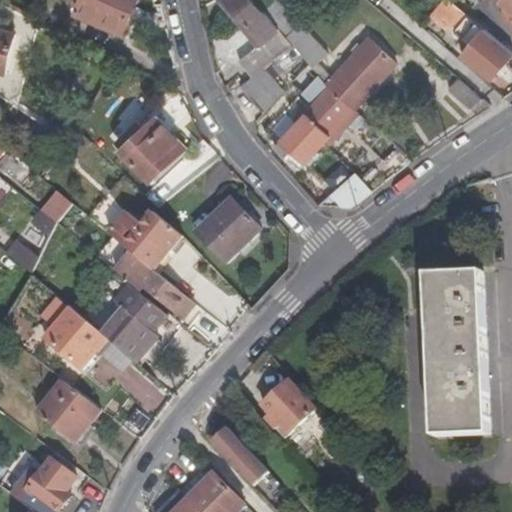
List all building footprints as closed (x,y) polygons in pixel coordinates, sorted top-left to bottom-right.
[(125,33),(139,0),(85,0),(80,14),(125,33)] [(281,27),(262,5),(257,0),(220,0),(260,46),(281,27)] [(338,85),(360,107),(404,64),(378,37),(339,75),(326,61),(335,51),(281,0),(266,0),(262,5),(281,27),(295,43),(297,45),(307,54),(315,62),(325,72),(338,85)] [(495,81),(511,62),(511,51),(452,0),(451,0),(443,11),(480,41),(466,57),(495,81)] [(260,46),(274,60),(295,43),(281,27),(260,46)] [(0,70),(7,73),(17,32),(0,28),(0,70)] [(307,54),(297,45),(243,88),(264,115),(288,94),(278,82),(307,54)] [(308,91),(325,72),(315,62),(298,80),(308,91)] [(463,81),(456,75),(448,85),(479,111),(487,101),(485,100),(463,81)] [(304,162),(360,107),(338,85),(317,106),(312,101),(305,109),(309,114),(281,141),(293,156),(295,153),(304,162)] [(188,145),(161,117),(125,149),(152,180),(188,145)] [(52,122),(44,118),(36,132),(44,136),(52,122)] [(349,213),(374,190),(356,171),(331,193),(349,213)] [(12,201),(19,191),(9,183),(2,192),(12,201)] [(42,210),(57,222),(74,203),(59,190),(42,210)] [(108,196),(93,214),(108,227),(124,209),(108,196)] [(263,229),(235,198),(200,230),(229,262),(263,229)] [(34,220),(42,210),(32,202),(25,212),(34,220)] [(136,254),(158,272),(186,238),(157,213),(128,247),(136,254)] [(57,222),(36,274),(48,285),(65,229),(57,222)] [(433,240),(439,436),(491,433),(486,239),(433,240)] [(0,266),(10,254),(0,246),(0,266)] [(201,320),(223,338),(230,330),(158,272),(136,254),(124,268),(187,321),(193,314),(201,320)] [(120,273),(192,331),(201,320),(193,314),(187,321),(124,268),(120,273)] [(111,339),(138,363),(159,337),(154,331),(166,316),(130,285),(116,301),(124,309),(104,333),(111,339)] [(111,339),(104,333),(75,309),(44,345),(79,376),(111,339)] [(77,441),(102,409),(63,379),(38,412),(77,441)] [(320,411),(292,381),(266,406),(275,415),(273,418),(291,438),(320,411)] [(330,437),(335,433),(340,428),(332,420),(323,429),(330,437)] [(215,445),(243,474),(259,457),(232,428),(215,445)] [(345,445),(350,439),(340,428),(335,433),(345,445)] [(16,495),(38,511),(66,511),(64,510),(73,496),(70,493),(79,480),(53,460),(40,478),(33,472),(16,495)] [(243,511),(249,505),(220,475),(192,502),(184,493),(164,511),(243,511)]
